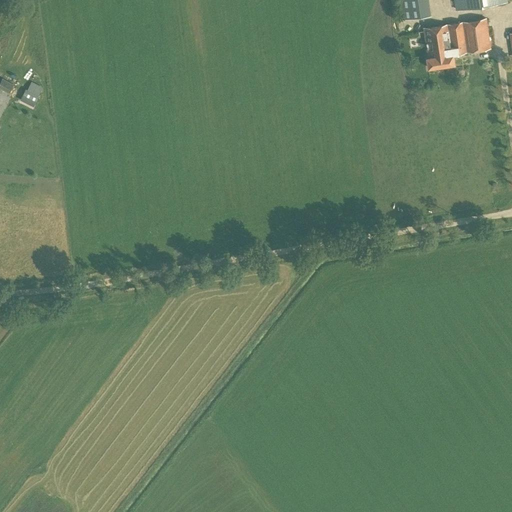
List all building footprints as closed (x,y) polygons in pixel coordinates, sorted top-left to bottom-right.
[(429,0),(398,0),(402,19),(431,15),(429,0)] [(454,0),(456,11),(471,9),(471,7),(478,6),(476,0),(454,0)] [(459,46),(461,52),(491,48),(486,19),(424,29),(427,51),(459,46)] [(428,67),(455,63),(454,61),(455,60),(454,57),(453,56),(453,54),(461,52),(459,46),(427,51),(428,57),(427,57),(428,67)] [(2,78),(0,82),(0,88),(9,93),(13,84),(2,78)] [(38,95),(42,88),(32,83),(28,90),(38,95)]
